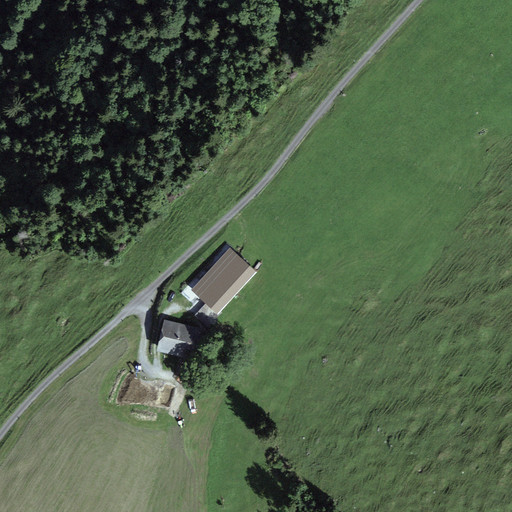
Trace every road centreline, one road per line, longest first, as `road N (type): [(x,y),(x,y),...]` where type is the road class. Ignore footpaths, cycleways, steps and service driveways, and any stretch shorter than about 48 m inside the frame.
road 1 (track): [(0,434),(231,213)]
road 2 (track): [(231,213),(418,0)]
